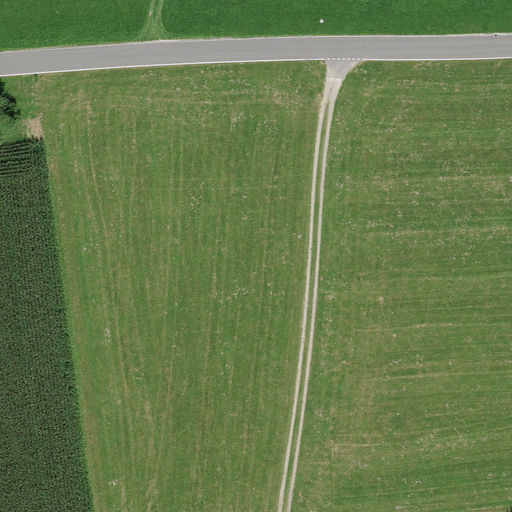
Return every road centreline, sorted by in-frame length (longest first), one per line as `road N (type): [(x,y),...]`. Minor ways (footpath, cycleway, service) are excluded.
road 1 (unclassified): [(511,45),(0,65)]
road 2 (track): [(284,511),(338,48)]
